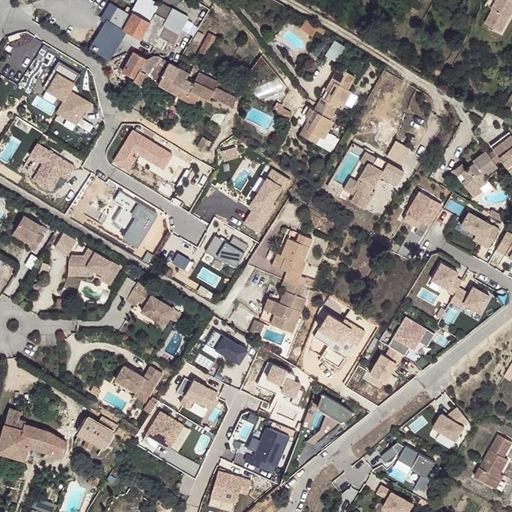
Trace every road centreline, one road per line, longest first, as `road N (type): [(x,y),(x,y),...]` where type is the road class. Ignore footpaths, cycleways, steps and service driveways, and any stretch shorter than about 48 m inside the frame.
road 1 (residential): [(289,511),(306,474),(511,312)]
road 2 (residential): [(238,398),(191,511)]
